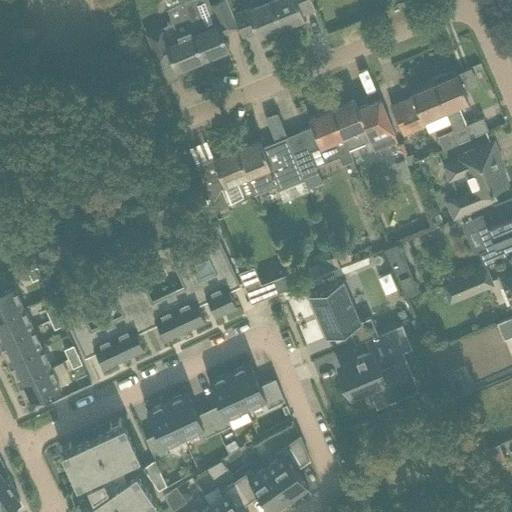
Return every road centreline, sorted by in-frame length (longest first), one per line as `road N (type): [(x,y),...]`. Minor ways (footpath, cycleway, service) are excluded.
road 1 (residential): [(311,511),(332,496),(269,342),(252,339),(19,444)]
road 2 (residential): [(195,119),(469,4)]
